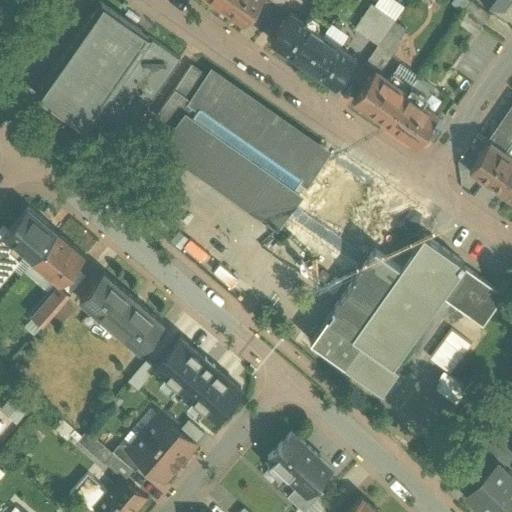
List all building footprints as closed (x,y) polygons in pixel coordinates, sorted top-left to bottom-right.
[(223,0),(220,5),(245,23),(261,0),(223,0)] [(508,0),(491,0),(503,8),(508,0)] [(490,14),(472,2),(463,14),(481,26),(490,14)] [(180,58),(100,3),(99,3),(98,3),(35,93),(36,93),(35,94),(36,95),(116,151),(116,150),(117,151),(117,150),(118,150),(131,131),(135,130),(140,123),(140,119),(181,61),(180,60),(181,59),(180,59),(180,58)] [(395,21),(371,5),(355,28),(378,45),(388,31),(395,21)] [(323,35),(291,12),(271,41),(303,64),(323,35)] [(378,45),(365,63),(366,64),(371,57),(381,65),(376,71),(377,72),(400,39),(388,31),(378,45)] [(356,58),(323,35),(303,64),(336,87),(356,58)] [(375,70),(354,100),(386,122),(406,93),(377,72),(376,71),(375,70)] [(298,193),(320,160),(325,152),(212,74),(191,103),(193,104),(165,145),(277,223),(298,193)] [(427,97),(411,86),(406,93),(422,104),(427,97)] [(422,104),(406,93),(386,122),(417,144),(438,115),(422,104)] [(511,108),(490,140),(490,141),(469,170),(500,192),(511,175),(511,155),(505,151),(511,140),(511,108)] [(390,210),(320,160),(298,193),(375,249),(401,267),(420,240),(401,227),(393,239),(377,228),(390,210)] [(511,175),(500,192),(511,199),(511,175)] [(48,224),(28,207),(8,231),(3,236),(19,249),(33,261),(57,232),(48,224)] [(4,227),(0,231),(0,277),(2,279),(17,260),(13,257),(19,249),(3,236),(8,231),(4,227)] [(85,256),(57,232),(33,261),(59,284),(60,284),(85,256)] [(401,267),(375,249),(333,309),(331,310),(333,312),(328,319),(327,317),(326,319),(327,320),(312,341),(311,340),(310,341),(381,392),(398,368),(392,365),(442,296),(482,325),(504,295),(463,266),(465,264),(424,235),(420,240),(401,267)] [(134,297),(103,271),(79,300),(110,326),(134,297)] [(59,284),(32,316),(43,326),(71,294),(60,284),(59,284)] [(164,323),(134,297),(110,326),(140,352),(164,323)] [(240,389),(179,336),(155,365),(215,417),(240,389)] [(456,401),(468,386),(447,371),(435,386),(456,401)] [(1,409),(18,422),(28,409),(11,396),(1,409)] [(195,444),(160,414),(145,432),(179,462),(195,444)] [(112,452),(87,430),(77,441),(104,464),(114,453),(112,452)] [(179,462),(145,432),(130,449),(129,450),(143,462),(164,480),(179,462)] [(323,461),(292,432),(269,457),(288,475),(287,476),(297,485),(297,484),(299,486),(299,485),(308,477),(323,461)] [(511,447),(494,433),(479,453),(490,463),(497,456),(503,462),(511,450),(511,447)] [(130,449),(125,445),(119,445),(112,452),(114,453),(135,472),(143,462),(129,450),(130,449)] [(511,511),(511,477),(497,463),(476,485),(479,488),(470,497),(468,494),(467,495),(484,511),(511,511)] [(146,496),(121,476),(95,507),(100,511),(132,511),(146,496)] [(300,511),(322,491),(308,477),(299,485),(303,489),(279,511),(300,511)] [(376,511),(361,497),(346,511),(376,511)]
